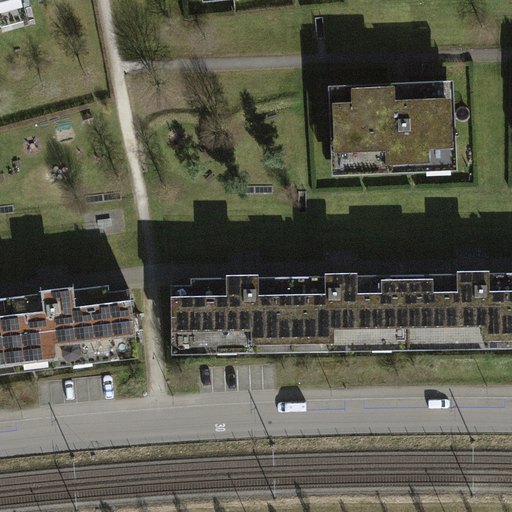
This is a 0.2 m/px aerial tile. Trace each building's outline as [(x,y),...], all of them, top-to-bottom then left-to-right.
[(0,0),(0,29),(5,28),(3,19),(32,12),(28,0),(0,0)] [(454,83),(332,87),(336,177),(457,173),(454,83)] [(511,356),(511,285),(498,286),(498,274),(466,274),(467,286),(442,286),(442,277),(416,277),(417,357),(511,356)] [(417,357),(416,277),(390,278),(390,287),(365,287),(365,277),(334,277),(334,288),(284,288),(285,358),(417,357)] [(285,358),(284,288),(268,288),(268,279),(235,279),(235,289),(173,289),(174,359),(199,359),(277,358),(285,358)] [(136,370),(127,297),(9,311),(17,384),(36,382),(114,373),(136,370)] [(0,386),(17,384),(9,311),(0,311),(0,386)]
